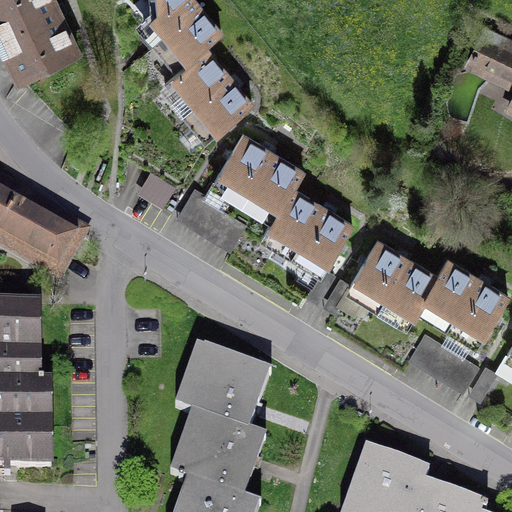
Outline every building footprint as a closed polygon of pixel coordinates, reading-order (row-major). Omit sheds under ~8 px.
[(53,0),(0,0),(0,28),(24,79),(55,65),(78,54),(53,0)] [(138,0),(135,3),(186,65),(201,52),(217,39),(184,0),(138,0)] [(511,39),(492,30),(470,74),(511,93),(511,105),(507,118),(511,119),(511,39)] [(249,109),(201,52),(186,65),(168,80),(216,137),(249,109)] [(100,113),(55,65),(24,79),(76,135),(100,113)] [(214,181),(274,217),(274,218),(292,188),(293,188),(303,171),(243,134),(214,181)] [(141,195),(169,203),(176,181),(148,172),(141,195)] [(29,193),(0,175),(0,238),(51,267),(72,229),(24,202),(29,193)] [(206,195),(195,188),(177,217),(231,251),(247,225),(204,199),(206,195)] [(352,224),(293,188),(292,188),(274,218),(274,217),(263,235),(324,271),(352,224)] [(409,324),(420,306),(419,306),(438,276),(437,276),(378,240),(349,287),(409,324)] [(447,259),(437,276),(438,276),(419,306),(420,306),(479,343),(508,296),(447,259)] [(0,388),(50,387),(50,385),(44,385),(44,382),(40,382),(39,307),(0,307),(0,388)] [(479,367),(425,334),(410,359),(464,392),(479,367)] [(269,378),(199,354),(178,413),(197,419),(249,437),(269,378)] [(486,393),(497,371),(485,365),(474,387),(486,393)] [(0,467),(51,466),(50,387),(0,388),(0,467)] [(197,419),(175,479),(192,485),(247,505),(269,445),(249,437),(197,419)] [(419,511),(428,487),(432,475),(369,453),(348,511),(419,511)] [(192,485),(182,511),(261,511),(262,510),(247,505),(192,485)] [(485,511),(487,507),(428,487),(419,511),(485,511)]
